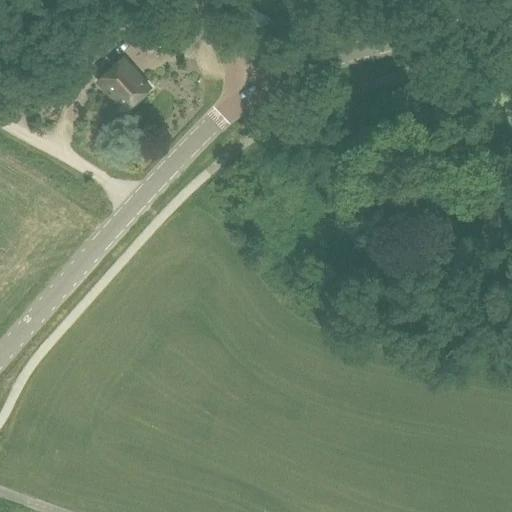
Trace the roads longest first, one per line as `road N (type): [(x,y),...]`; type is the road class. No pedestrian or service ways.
road 1 (tertiary): [(0,357),(184,148),(246,96)]
road 2 (tertiary): [(246,96),(330,60),(511,18)]
